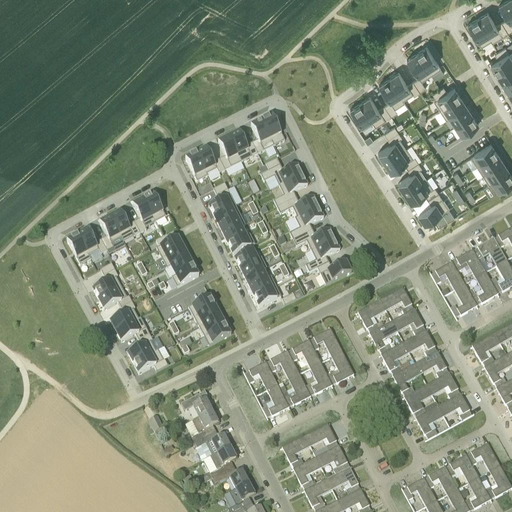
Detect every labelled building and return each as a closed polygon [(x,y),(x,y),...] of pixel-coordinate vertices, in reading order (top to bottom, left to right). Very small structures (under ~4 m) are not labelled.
[(511,6),(508,0),(507,0),(498,6),(507,19),(501,23),(508,33),(511,30),(511,6)] [(487,12),(477,19),(491,41),(492,43),(508,33),(501,23),(496,26),(487,12)] [(477,19),(467,25),(481,47),(491,41),(477,19)] [(426,47),(416,53),(429,73),(439,67),(426,47)] [(507,53),(508,53),(505,47),(494,54),(498,59),(507,53)] [(416,53),(406,60),(418,78),(413,82),(420,92),(425,89),(419,80),(429,73),(416,53)] [(498,59),(490,64),(496,74),(511,64),(511,60),(507,53),(498,59)] [(511,64),(496,74),(502,83),(511,76),(511,64)] [(398,72),(389,79),(403,101),(413,94),(414,96),(420,92),(413,82),(407,86),(398,72)] [(511,76),(502,83),(507,92),(511,89),(511,76)] [(389,79),(379,85),(390,102),(384,106),(391,117),(397,113),(394,109),(404,103),(403,101),(389,79)] [(433,94),(436,99),(447,93),(443,87),(433,94)] [(436,99),(434,101),(440,111),(460,97),(454,88),(447,93),(436,99)] [(370,97),(360,103),(373,123),(375,127),(391,117),(384,106),(378,110),(370,97)] [(460,97),(440,111),(446,120),(449,117),(466,106),(460,97)] [(360,103),(350,110),(363,130),(373,123),(360,103)] [(466,106),(449,117),(455,126),(472,115),(466,106)] [(472,115),(455,126),(461,136),(478,125),(472,115)] [(272,118),(261,123),(272,144),(274,148),(284,143),(272,118)] [(261,123),(251,128),(258,142),(252,145),(257,156),(263,153),(261,149),(272,144),(261,123)] [(394,127),(384,134),(387,139),(398,132),(394,127)] [(218,137),(220,141),(234,134),(232,130),(218,137)] [(391,145),(378,153),(384,163),(406,149),(400,139),(401,138),(398,132),(387,139),(391,145)] [(239,134),(229,139),(241,164),(257,156),(252,145),(246,148),(239,134)] [(229,139),(218,145),(225,158),(219,161),(225,172),(241,164),(229,139)] [(491,144),(474,155),(480,164),(497,153),(491,144)] [(406,149),(384,163),(391,173),(404,164),(407,170),(418,163),(414,157),(413,159),(406,149)] [(206,150),(196,156),(206,176),(217,171),(219,175),(225,172),(219,161),(213,164),(206,150)] [(497,153),(480,164),(486,173),(503,162),(497,153)] [(196,156),(185,161),(196,183),(207,178),(206,176),(196,156)] [(277,161),(265,167),(268,173),(280,167),(277,161)] [(486,173),(483,176),(489,185),(492,183),(509,171),(503,162),(486,173)] [(411,175),(398,184),(404,194),(426,179),(419,169),(421,168),(418,163),(407,170),(411,175)] [(268,173),(260,177),(263,183),(276,176),(281,187),(302,177),(297,166),(283,173),(280,167),(268,173)] [(511,175),(509,171),(492,183),(498,192),(511,182),(511,175)] [(287,197),(274,204),(276,210),(296,200),(293,194),(307,187),(302,177),(281,187),(287,197)] [(426,179),(404,194),(411,204),(424,195),(427,200),(438,193),(435,188),(432,189),(426,179)] [(249,183),(254,195),(260,192),(255,181),(249,183)] [(200,189),(202,195),(214,191),(212,185),(200,189)] [(224,186),(213,192),(216,197),(227,192),(224,186)] [(453,190),(459,201),(464,198),(458,187),(453,190)] [(219,203),(208,208),(213,219),(235,208),(227,192),(216,197),(219,203)] [(431,205),(418,214),(424,224),(448,209),(438,193),(427,200),(431,205)] [(153,195),(143,201),(154,222),(164,216),(153,195)] [(296,200),(276,210),(279,215),(292,209),(297,219),(318,209),(313,198),(299,205),(296,200)] [(143,201),(132,207),(140,221),(134,224),(140,235),(146,232),(143,227),(154,222),(143,201)] [(235,208),(213,219),(218,228),(240,217),(235,208)] [(303,230),(290,236),(293,242),(312,232),(309,227),(323,220),(318,209),(297,219),(303,230)] [(120,213),(110,219),(121,240),(131,234),(134,238),(140,235),(134,224),(128,227),(120,213)] [(240,217),(218,228),(223,238),(240,229),(245,227),(240,217)] [(110,219),(99,225),(107,239),(101,242),(107,253),(113,250),(111,245),(121,240),(110,219)] [(498,238),(494,241),(499,250),(503,248),(502,244),(507,241),(511,248),(511,228),(497,237),(498,238)] [(240,229),(223,238),(228,247),(245,239),(240,229)] [(87,231),(77,237),(90,262),(107,253),(101,242),(95,245),(87,231)] [(312,232),(293,242),(295,247),(308,241),(313,252),(334,241),(329,231),(315,238),(312,232)] [(77,237),(66,242),(80,267),(90,262),(77,237)] [(245,239),(228,247),(233,258),(255,247),(250,237),(245,239)] [(170,243),(167,238),(156,244),(159,249),(170,243)] [(170,243),(159,249),(156,251),(161,260),(183,249),(177,239),(170,243)] [(477,250),(473,253),(478,262),(479,264),(484,262),(482,260),(489,256),(495,268),(506,262),(499,250),(494,241),(493,240),(476,249),(477,250)] [(319,262),(306,269),(309,275),(317,271),(328,265),(325,259),(340,252),(334,241),(313,252),(319,262)] [(183,249),(161,260),(166,270),(170,268),(188,258),(183,249)] [(252,252),(234,261),(239,271),(257,262),(252,252)] [(456,262),(452,265),(457,274),(467,268),(473,279),(484,273),(479,264),(478,262),(473,253),(472,252),(455,261),(456,262)] [(188,258),(170,268),(175,278),(193,268),(188,258)] [(257,262),(239,271),(244,281),(264,271),(266,270),(261,260),(257,262)] [(494,280),(490,282),(497,296),(502,293),(502,294),(511,288),(511,272),(506,262),(495,268),(503,280),(503,281),(505,284),(499,287),(497,284),(494,280)] [(328,265),(317,271),(320,276),(324,274),(330,285),(351,275),(345,264),(331,271),(328,265)] [(435,274),(430,277),(436,288),(441,285),(438,280),(445,277),(453,291),(463,285),(457,274),(452,265),(451,264),(435,273),(435,274)] [(111,267),(100,273),(103,278),(114,272),(111,267)] [(193,268),(175,278),(171,279),(177,289),(198,278),(193,268)] [(264,271),(244,281),(249,290),(268,281),(264,271)] [(106,284),(92,291),(98,302),(119,291),(113,280),(117,278),(114,272),(103,278),(106,284)] [(471,291),(468,293),(476,308),(481,305),(481,306),(498,297),(497,296),(490,282),(484,273),(473,279),(484,296),(477,300),(471,291)] [(268,281),(249,290),(254,300),(276,289),(271,279),(268,281)] [(453,309),(450,311),(455,320),(460,317),(460,318),(477,309),(476,308),(468,293),(463,285),(453,291),(462,308),(455,312),(453,309)] [(276,289),(254,300),(259,310),(281,299),(276,289)] [(402,290),(379,302),(385,313),(401,305),(404,310),(401,312),(403,317),(413,312),(411,307),(402,290)] [(119,291),(98,302),(104,312),(118,305),(121,310),(132,304),(129,299),(124,301),(119,291)] [(293,296),(281,302),(284,308),(296,302),(293,296)] [(210,298),(192,308),(197,318),(215,308),(210,298)] [(379,302),(357,314),(366,331),(367,331),(369,335),(383,328),(381,323),(373,327),(370,322),(385,313),(379,302)] [(124,316),(110,323),(115,334),(136,323),(130,312),(135,310),(132,304),(121,310),(124,316)] [(215,308),(197,318),(202,327),(220,317),(215,308)] [(403,317),(390,324),(396,335),(409,328),(415,338),(424,333),(422,329),(423,328),(414,311),(413,312),(403,317)] [(220,317),(202,327),(208,337),(226,327),(220,317)] [(136,323),(115,334),(121,344),(135,337),(138,342),(149,336),(146,331),(142,333),(136,323)] [(369,335),(368,336),(378,353),(378,352),(381,357),(390,351),(388,347),(385,349),(381,343),(396,335),(390,324),(383,328),(369,335)] [(511,324),(493,336),(499,347),(511,339),(511,324)] [(226,327),(208,337),(213,346),(231,337),(226,327)] [(313,341),(309,343),(316,356),(320,354),(317,347),(323,344),(332,362),(342,356),(342,355),(330,331),(313,340),(313,341)] [(415,338),(403,345),(408,356),(424,347),(427,353),(424,355),(426,359),(436,354),(433,350),(434,349),(425,333),(424,333),(415,338)] [(141,348),(127,356),(133,366),(154,355),(148,344),(152,342),(149,336),(138,342),(141,348)] [(484,368),(494,363),(491,359),(488,361),(484,355),(499,347),(493,336),(472,348),(481,365),(482,364),(484,368)] [(292,352),(287,354),(292,364),(297,361),(295,358),(301,355),(310,372),(321,366),(316,356),(309,343),(308,342),(291,351),(292,352)] [(381,357),(380,357),(389,374),(390,373),(392,377),(402,372),(400,368),(396,370),(393,364),(408,356),(403,345),(390,351),(381,357)] [(270,363),(266,365),(271,375),(275,372),(274,369),(280,366),(288,382),(299,376),(292,364),(287,354),(287,353),(270,362),(270,363)] [(426,359),(414,366),(420,377),(436,368),(439,374),(435,376),(438,380),(447,375),(445,371),(446,371),(437,354),(436,354),(426,359)] [(154,355),(133,366),(138,376),(153,368),(156,374),(168,368),(164,362),(159,365),(154,355)] [(330,374),(326,377),(331,387),(336,385),(336,386),(353,377),(342,356),(332,362),(337,371),(339,375),(332,378),(330,374)] [(496,389),(506,384),(503,380),(500,382),(496,376),(511,367),(506,356),(494,363),(484,368),(484,369),(493,386),(494,385),(496,389)] [(249,374),(244,376),(249,386),(254,383),(252,380),(258,377),(266,392),(277,386),(271,375),(266,365),(265,364),(248,373),(249,374)] [(309,385),(305,388),(310,398),(314,396),(315,397),(332,388),(331,387),(326,377),(321,366),(310,372),(317,387),(311,390),(309,385)] [(392,377),(391,378),(401,395),(402,394),(404,399),(414,394),(411,389),(408,391),(404,385),(420,377),(414,366),(402,372),(392,377)] [(438,380),(426,387),(432,398),(447,389),(451,395),(447,397),(449,402),(459,396),(457,392),(458,392),(449,375),(447,375),(438,380)] [(282,388),(279,390),(288,409),(293,407),(293,408),(310,399),(310,398),(305,388),(299,376),(288,382),(294,393),(287,396),(282,388)] [(508,410),(511,408),(511,402),(508,397),(511,394),(511,380),(506,384),(496,389),(495,390),(505,407),(506,406),(508,410)] [(266,408),(262,411),(266,420),(267,420),(271,418),(272,419),(289,410),(288,409),(279,390),(277,386),(266,392),(274,408),(268,412),(266,408)] [(404,399),(403,399),(412,416),(413,416),(416,420),(437,409),(434,404),(423,410),(420,404),(432,398),(426,387),(414,394),(404,399)] [(449,402),(438,408),(444,419),(459,410),(462,416),(459,418),(453,421),(456,426),(461,423),(471,418),(468,413),(469,413),(460,396),(459,396),(449,402)] [(199,419),(212,412),(206,401),(199,404),(196,397),(181,405),(185,412),(193,408),(199,419)] [(416,420),(415,421),(424,437),(425,437),(427,442),(437,436),(434,432),(431,434),(428,427),(444,419),(438,408),(437,409),(416,420)] [(194,444),(216,433),(213,426),(218,424),(212,412),(199,419),(195,421),(192,423),(198,435),(192,439),(194,444)] [(158,431),(163,429),(157,417),(149,421),(158,439),(162,438),(158,431)] [(305,437),(311,448),(326,440),(329,446),(326,448),(328,452),(338,447),(336,443),(337,442),(328,425),(305,437)] [(216,455),(230,447),(224,436),(219,439),(216,433),(194,444),(197,449),(195,450),(201,462),(216,455)] [(294,470),(303,465),(301,460),(297,462),(294,456),(311,448),(305,437),(282,448),(291,466),(291,465),(294,470)] [(489,474),(500,468),(488,445),(471,454),(471,455),(467,457),(472,467),(477,464),(475,461),(481,458),(489,474)] [(213,479),(234,468),(231,462),(236,460),(230,447),(216,455),(223,466),(219,468),(220,469),(210,473),(213,479)] [(335,476),(349,469),(347,464),(348,464),(339,447),(338,447),(328,452),(315,459),(321,469),(333,463),(336,469),(332,470),(335,476)] [(468,485),(479,479),(472,467),(467,457),(466,456),(449,465),(450,466),(446,469),(451,478),(455,476),(454,472),(459,469),(468,485)] [(305,491),(314,486),(312,482),(308,483),(305,478),(321,469),(315,459),(303,465),(294,470),(293,470),(301,487),(302,487),(305,491)] [(234,468),(213,479),(213,481),(209,483),(211,487),(215,485),(225,480),(226,481),(229,480),(235,491),(248,484),(243,472),(237,475),(234,468)] [(447,496),(457,490),(451,478),(446,469),(445,468),(428,477),(429,478),(424,480),(430,490),(434,487),(432,484),(438,481),(447,496)] [(485,491),(491,501),(495,498),(495,499),(511,490),(511,489),(500,468),(489,474),(498,489),(492,492),(490,488),(485,491)] [(326,480),(332,491),(348,483),(351,489),(348,491),(348,492),(346,493),(348,496),(360,491),(358,486),(350,469),(349,469),(335,476),(326,480)] [(426,508),(436,502),(430,490),(424,480),(424,479),(407,489),(408,489),(403,492),(408,502),(413,499),(411,496),(417,492),(426,508)] [(491,502),(491,501),(485,491),(479,479),(468,485),(477,500),(471,503),(469,500),(464,503),(469,511),(474,510),(474,511),(491,502)] [(315,511),(317,511),(325,508),(320,497),(332,491),(326,480),(314,486),(305,491),(304,492),(312,509),(313,508),(315,511)] [(228,511),(237,511),(252,505),(249,498),(254,496),(248,484),(235,491),(240,502),(237,504),(238,505),(228,510),(228,511)] [(337,502),(342,511),(344,511),(359,504),(362,510),(358,511),(370,511),(368,508),(369,507),(361,490),(360,491),(348,496),(337,502)] [(469,511),(464,503),(457,490),(447,496),(455,511),(447,511),(446,511),(469,511)] [(342,511),(337,502),(325,508),(317,511),(342,511)] [(441,511),(436,502),(426,508),(427,511),(441,511)]
